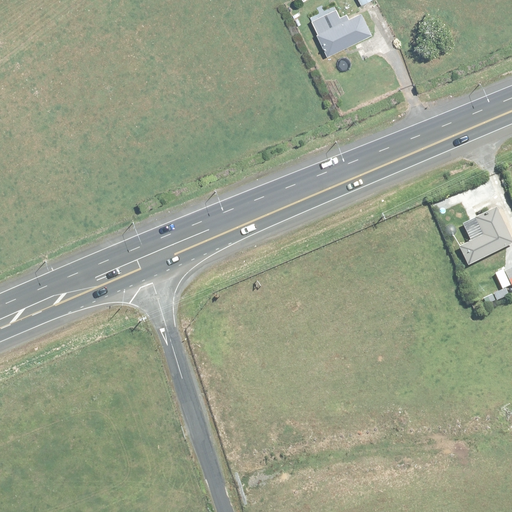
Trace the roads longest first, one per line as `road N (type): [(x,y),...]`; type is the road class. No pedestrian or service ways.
road 1 (trunk): [(511,112),(147,267)]
road 2 (unclassified): [(147,267),(232,511)]
road 3 (trunk): [(147,267),(0,328)]
